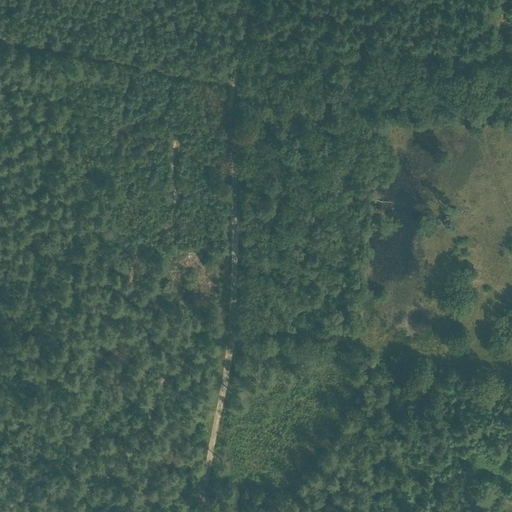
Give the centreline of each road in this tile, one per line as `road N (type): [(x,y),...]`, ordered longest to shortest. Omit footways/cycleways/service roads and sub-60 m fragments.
road 1 (track): [(239,0),(233,334),(201,511)]
road 2 (track): [(237,86),(0,35)]
road 3 (track): [(424,356),(233,334)]
